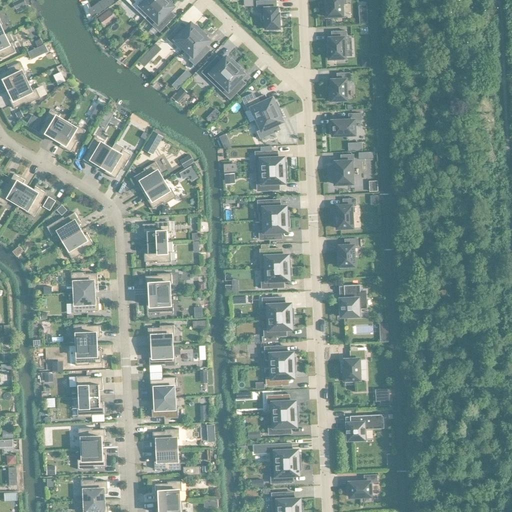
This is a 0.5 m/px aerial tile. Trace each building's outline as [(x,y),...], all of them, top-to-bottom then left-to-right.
[(132,0),(129,3),(149,22),(170,1),(168,0),(153,0),(151,3),(147,0),(132,0)] [(330,0),(331,5),(330,5),(330,21),(346,21),(345,9),(349,9),(349,0),(330,0)] [(170,1),(149,22),(163,35),(173,24),(169,20),(177,11),(173,8),(175,6),(170,1)] [(26,2),(16,7),(19,14),(29,9),(26,2)] [(281,18),(280,12),(279,5),(260,6),(260,18),(268,17),(269,33),(274,33),(274,35),(282,35),(281,33),(283,33),(282,18),(281,18)] [(108,17),(101,23),(107,30),(114,25),(108,17)] [(181,32),(171,43),(176,48),(177,46),(186,54),(205,35),(199,29),(198,31),(194,28),(186,36),(181,32)] [(205,35),(186,54),(194,63),(193,64),(198,69),(209,58),(204,54),(212,45),(209,42),(210,40),(205,35)] [(333,49),(332,49),(332,63),(339,63),(339,65),(347,65),(347,63),(348,63),(347,43),(350,43),(349,36),(335,36),(335,43),(333,43),(333,49)] [(8,39),(0,42),(0,63),(5,61),(6,62),(19,56),(14,47),(12,48),(8,39)] [(152,55),(142,66),(147,71),(158,60),(152,55)] [(206,77),(219,90),(240,69),(235,63),(233,65),(229,62),(221,70),(216,66),(206,77)] [(10,89),(12,95),(30,86),(26,77),(28,76),(24,66),(11,73),(12,74),(1,79),(6,91),(10,89)] [(240,69),(219,90),(233,103),(244,92),(239,87),(247,79),(244,75),(246,74),(240,69)] [(190,75),(182,82),(187,87),(195,79),(190,75)] [(64,76),(57,80),(61,89),(69,86),(64,76)] [(335,91),(334,91),(334,97),(332,97),(332,104),(334,104),(334,105),(336,105),(336,107),(343,107),(343,105),(350,105),(349,85),(353,85),(353,77),(340,78),(340,84),(335,85),(335,91)] [(30,86),(12,95),(15,100),(12,102),(17,113),(28,108),(29,109),(44,102),(39,93),(35,95),(30,86)] [(179,99),(175,102),(181,107),(184,104),(179,99)] [(255,113),(260,124),(283,113),(280,106),(277,107),(275,103),(264,108),(262,102),(248,108),(251,115),(255,113)] [(101,110),(98,115),(103,118),(106,113),(101,110)] [(219,113),(214,118),(220,123),(224,119),(219,113)] [(283,113),(260,124),(265,134),(261,136),(264,143),(277,137),(275,131),(286,126),(284,121),(286,120),(283,113)] [(54,141),(60,144),(70,127),(61,121),(62,119),(54,114),(46,126),(48,127),(42,137),(52,144),(54,141)] [(111,114),(102,129),(108,133),(117,118),(111,114)] [(336,140),(358,139),(357,125),(365,125),(364,118),(352,118),(352,125),(335,126),(336,131),(334,131),(334,139),(336,139),(336,140)] [(32,125),(29,130),(35,133),(38,128),(32,125)] [(70,127),(60,144),(65,147),(63,150),(74,157),(80,146),(82,147),(89,135),(80,130),(79,132),(70,127)] [(157,136),(152,145),(161,151),(166,141),(157,136)] [(99,167),(104,171),(115,153),(106,148),(107,146),(98,141),(91,153),(93,154),(86,164),(97,170),(99,167)] [(115,153),(104,171),(110,174),(108,177),(119,183),(125,173),(126,174),(135,159),(126,154),(123,158),(115,153)] [(260,176),(290,175),(289,167),(287,167),(287,162),(275,163),(274,156),(264,157),(259,157),(260,176)] [(193,159),(183,166),(187,172),(197,166),(193,159)] [(344,160),(344,166),(339,166),(339,173),(338,173),(338,180),(336,180),(336,188),(338,187),(338,189),(356,188),(355,166),(357,166),(357,159),(344,160)] [(147,190),(150,195),(167,185),(162,176),(164,175),(159,166),(146,174),(147,175),(137,181),(143,192),(147,190)] [(240,168),(227,169),(227,177),(240,176),(240,168)] [(194,171),(188,174),(192,181),(198,177),(194,171)] [(260,176),(261,195),(276,194),(276,188),(288,187),(288,182),(290,182),(290,175),(260,176)] [(12,203),(21,209),(31,191),(26,188),(28,185),(17,179),(11,189),(10,188),(0,204),(9,209),(12,203)] [(237,179),(228,179),(229,188),(238,188),(237,179)] [(167,185),(150,195),(153,201),(150,203),(156,213),(167,207),(168,209),(180,201),(174,193),(172,194),(167,185)] [(380,186),(372,186),(373,196),(381,196),(380,186)] [(31,191),(21,209),(30,214),(29,216),(38,221),(45,209),(43,208),(49,198),(39,191),(37,194),(31,191)] [(52,202),(46,211),(53,215),(58,206),(52,202)] [(338,232),(340,232),(341,233),(356,232),(355,211),(359,210),(359,203),(346,204),(346,210),(341,211),(341,217),(340,217),(340,225),(338,225),(338,232)] [(261,206),(262,225),(292,223),(292,216),(289,216),(289,211),(277,212),(277,205),(261,206)] [(65,210),(60,214),(65,219),(70,215),(65,210)] [(62,236),(67,245),(84,235),(81,230),(84,228),(78,217),(67,223),(66,222),(50,231),(55,240),(62,236)] [(292,223),(262,225),(267,225),(268,236),(263,237),(263,244),(278,243),(278,236),(290,236),(290,231),(292,231),(292,223)] [(150,241),(151,247),(171,246),(170,236),(173,236),(172,226),(158,226),(158,228),(146,229),(147,241),(150,241)] [(84,235),(67,245),(72,254),(70,255),(75,264),(87,257),(86,255),(97,249),(90,238),(87,240),(84,235)] [(343,257),(342,257),(342,271),(344,271),(344,273),(351,273),(351,271),(358,270),(357,251),(361,251),(361,243),(348,244),(348,250),(343,250),(343,257)] [(171,246),(151,247),(151,253),(147,254),(148,266),(160,266),(160,267),(174,267),(174,257),(171,257),(171,246)] [(22,251),(16,256),(20,261),(26,256),(22,251)] [(264,255),(265,274),(294,272),(294,264),(291,265),(291,260),(279,260),(279,254),(272,254),(265,254),(264,255)] [(294,272),(265,274),(265,292),(281,292),(280,285),(292,285),(292,280),(295,280),(294,272)] [(77,287),(78,298),(98,297),(97,291),(101,290),(100,278),(88,278),(88,277),(74,277),(75,287),(77,287)] [(153,293),(153,299),(173,298),(173,288),(175,288),(175,278),(160,278),(161,280),(149,281),(149,293),(153,293)] [(347,290),(347,303),(344,304),(344,314),(344,322),(349,321),(362,320),(362,312),(369,312),(368,296),(364,296),(363,289),(347,290)] [(98,297),(78,298),(78,308),(76,308),(76,318),(90,318),(90,316),(102,315),(102,303),(98,303),(98,297)] [(173,298),(153,299),(153,305),(150,306),(150,318),(162,318),(162,319),(176,319),(176,309),(174,309),(173,298)] [(271,310),(272,322),(297,321),(296,313),(294,313),(294,309),(282,309),(281,303),(266,303),(266,310),(271,310)] [(297,321),(272,322),(272,334),(268,334),(268,341),(282,341),(283,340),(283,334),(295,333),(295,329),(297,328),(297,321)] [(80,339),(80,350),(100,349),(100,342),(103,342),(103,330),(91,330),(91,329),(77,329),(77,339),(80,339)] [(155,345),(155,351),(176,350),(175,340),(177,340),(177,330),(163,330),(163,332),(151,333),(152,345),(155,345)] [(100,349),(80,350),(81,360),(78,360),(79,370),(93,370),(93,368),(105,367),(104,355),(100,355),(100,349)] [(176,350),(155,351),(156,357),(152,358),(153,370),(165,370),(165,371),(179,371),(178,361),(176,361),(176,350)] [(274,365),(274,371),(299,370),(299,362),(296,362),(296,357),(284,358),(284,351),(268,352),(269,365),(274,365)] [(348,364),(348,371),(347,371),(348,385),(349,385),(349,387),(357,386),(357,384),(360,384),(363,384),(362,364),(368,364),(368,356),(368,355),(353,356),(354,364),(348,364)] [(21,356),(7,357),(8,365),(22,364),(21,356)] [(274,371),(275,383),(270,383),(270,390),(285,389),(285,383),(297,382),(297,377),(299,377),(299,370),(274,371)] [(82,391),(82,402),(103,401),(102,394),(106,394),(105,382),(93,382),(93,381),(79,381),(80,391),(82,391)] [(158,397),(158,403),(178,402),(178,392),(180,392),(179,382),(165,382),(165,384),(153,385),(154,397),(158,397)] [(387,394),(384,406),(384,411),(393,410),(392,394),(387,394)] [(276,419),(301,418),(301,411),(299,411),(298,406),(286,407),(286,400),(271,401),(271,408),(276,408),(276,419)] [(103,401),(82,402),(83,412),(81,412),(81,422),(95,421),(95,420),(107,419),(106,407),(103,407),(103,401)] [(178,402),(158,403),(158,409),(155,410),(155,422),(167,421),(167,423),(181,423),(181,412),(179,413),(178,402)] [(276,419),(277,431),(272,431),(273,439),(288,438),(287,431),(299,431),(299,426),(302,426),(301,418),(276,419)] [(385,419),(353,421),(353,427),(350,427),(350,438),(350,446),(353,445),(368,444),(368,433),(386,432),(385,419)] [(85,443),(85,454),(105,453),(105,446),(108,446),(108,434),(96,434),(96,433),(82,433),(82,443),(85,443)] [(160,449),(160,455),(180,454),(180,444),(182,444),(182,434),(168,434),(168,436),(156,437),(157,449),(160,449)] [(263,435),(251,436),(252,444),(264,443),(263,435)] [(274,469),(304,467),(303,460),(301,460),(301,455),(289,455),(288,449),(257,450),(258,457),(273,457),(274,469)] [(105,453),(85,454),(86,464),(81,464),(81,474),(98,473),(98,472),(110,471),(109,459),(105,459),(105,453)] [(180,454),(160,455),(161,461),(157,461),(158,474),(170,473),(170,475),(184,474),(183,464),(181,464),(180,454)] [(14,461),(11,463),(11,469),(19,469),(19,460),(14,461)] [(274,469),(275,487),(290,487),(290,480),(302,480),(302,475),(304,475),(304,467),(274,469)] [(58,471),(50,471),(50,479),(58,479),(58,471)] [(203,471),(186,472),(187,479),(182,480),(204,479),(203,471)] [(353,502),(374,501),(374,487),(380,487),(380,479),(367,480),(368,486),(353,487),(353,491),(353,493),(351,493),(351,500),(353,500),(353,502)] [(266,483),(255,484),(255,492),(267,492),(266,483)] [(87,495),(87,505),(108,505),(107,498),(111,498),(110,486),(98,486),(98,484),(84,485),(85,495),(87,495)] [(163,501),(163,507),(183,506),(183,496),(185,496),(184,486),(170,486),(170,488),(158,489),(159,501),(163,501)] [(20,497),(8,498),(9,506),(21,505),(20,497)] [(276,511),(305,511),(306,508),(303,508),(303,504),(291,504),(291,498),(275,498),(276,511)]
